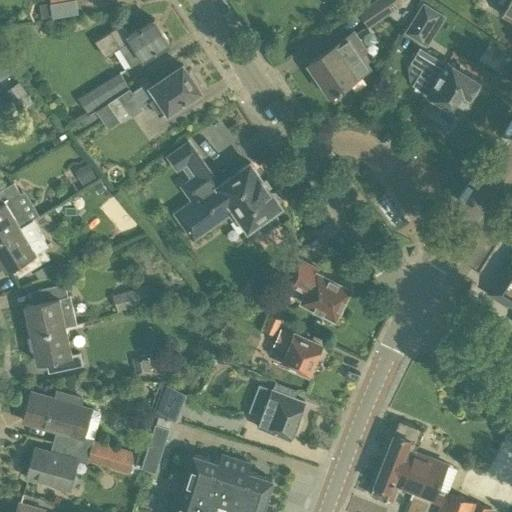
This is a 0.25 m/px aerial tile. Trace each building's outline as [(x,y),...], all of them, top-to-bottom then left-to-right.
[(369,27),(402,4),(398,0),(373,0),(358,11),(369,27)] [(511,0),(510,0),(503,14),(511,19),(511,0)] [(430,29),(413,18),(404,32),(421,42),(430,29)] [(169,42),(154,19),(129,35),(122,23),(95,40),(105,56),(119,47),(131,66),(169,42)] [(330,94),(369,67),(348,36),(309,62),(330,94)] [(446,62),(420,47),(410,62),(407,66),(409,80),(413,83),(412,84),(443,103),(438,113),(451,121),(457,112),(458,112),(469,95),(470,95),(471,93),(476,92),(480,86),(479,81),(480,79),(448,59),(446,62)] [(4,60),(0,62),(0,79),(11,72),(4,60)] [(198,88),(199,84),(195,77),(191,77),(183,64),(151,85),(148,80),(132,91),(129,87),(108,102),(79,119),(84,126),(100,116),(108,128),(130,114),(131,116),(144,108),(142,105),(149,100),(159,116),(168,110),(168,111),(170,110),(174,111),(180,106),(181,103),(200,90),(198,88)] [(87,112),(128,87),(119,72),(78,97),(87,112)] [(219,184),(188,141),(168,155),(177,168),(182,164),(192,178),(182,185),(193,200),(175,212),(194,238),(229,212),(233,217),(238,213),(248,228),(256,222),(263,232),(280,221),(272,210),(280,205),(279,203),(281,199),(275,190),(270,190),(250,162),(219,184)] [(0,238),(28,222),(14,197),(21,193),(14,181),(0,189),(0,238)] [(28,222),(0,238),(0,260),(6,270),(19,262),(26,272),(50,258),(44,248),(48,245),(33,219),(28,222)] [(335,319),(337,315),(340,314),(342,310),(341,307),(351,288),(317,271),(318,267),(298,256),(285,282),(305,292),(301,301),(335,319)] [(511,257),(501,274),(502,274),(491,292),(508,303),(511,305),(511,257)] [(65,326),(66,326),(77,324),(70,294),(67,294),(65,283),(38,289),(40,301),(25,304),(31,333),(65,326)] [(117,311),(152,301),(147,284),(113,294),(117,311)] [(276,334),(282,319),(269,314),(263,329),(276,334)] [(72,354),(66,326),(65,326),(31,333),(38,362),(53,359),(56,371),(83,365),(80,352),(72,354)] [(293,334),(280,329),(274,344),(287,349),(281,362),(310,374),(311,371),(314,372),(316,372),(319,372),(321,369),(323,366),(322,363),(320,360),(316,358),(322,346),(293,333),(293,334)] [(137,375),(151,372),(147,354),(133,356),(137,375)] [(190,393),(166,383),(161,397),(185,406),(190,393)] [(289,438),(291,433),(296,431),(299,421),(297,416),(303,400),(259,383),(249,411),(261,415),(257,426),(289,438)] [(61,442),(132,462),(135,451),(93,439),(96,428),(101,413),(99,409),(93,408),(93,409),(80,405),(82,398),(63,392),(61,399),(38,393),(37,393),(31,391),(23,420),(29,422),(64,432),(61,442)] [(433,498),(435,493),(446,463),(415,451),(424,429),(399,419),(374,483),(370,494),(386,500),(393,483),(433,498)] [(155,473),(170,428),(155,424),(141,468),(155,473)] [(129,472),(132,462),(61,442),(58,453),(35,446),(26,476),(69,488),(77,459),(86,461),(87,460),(129,472)] [(220,462),(194,453),(175,511),(268,511),(271,504),(265,502),(272,479),(247,470),(249,462),(222,454),(220,462)] [(435,493),(433,498),(442,502),(437,511),(488,511),(490,507),(446,490),(443,496),(435,493)]
